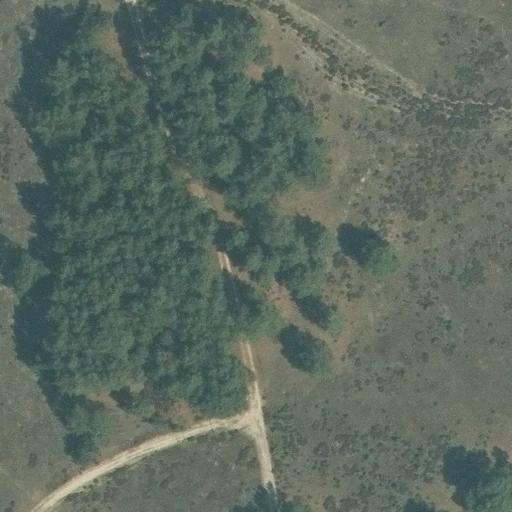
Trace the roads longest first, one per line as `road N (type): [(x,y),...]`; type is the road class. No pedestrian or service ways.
road 1 (track): [(133,0),(215,226),(257,417)]
road 2 (track): [(35,511),(114,458),(175,434),(257,417)]
